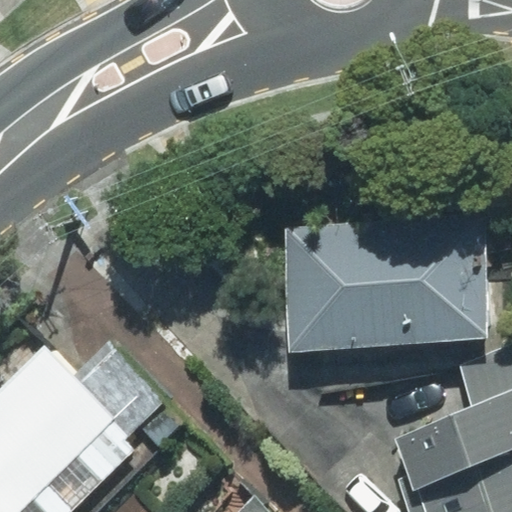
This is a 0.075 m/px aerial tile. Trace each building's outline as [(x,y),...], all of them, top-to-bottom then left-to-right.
[(481,221),(287,231),(293,347),(487,337),(481,221)] [(110,341),(74,377),(130,435),(167,398),(110,341)] [(511,347),(461,365),(477,410),(511,396),(511,347)] [(125,440),(130,435),(74,377),(45,348),(0,391),(0,511),(69,511),(134,450),(125,440)] [(511,511),(511,396),(477,410),(396,439),(409,476),(400,479),(411,511),(511,511)] [(266,511),(256,502),(246,511),(266,511)]
